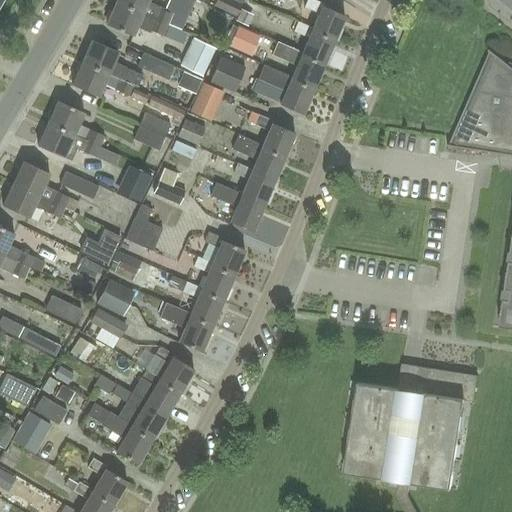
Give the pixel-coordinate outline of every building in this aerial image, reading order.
[(117,0),(117,2),(156,20),(161,21),(169,25),(181,31),(194,0),(169,0),(165,11),(164,10),(147,3),(148,0),(117,0)] [(235,16),(242,0),(215,0),(213,5),(235,16)] [(313,31),(335,41),(346,16),(324,6),(325,4),(315,0),(308,0),(306,8),(320,14),(314,28),(313,31)] [(117,2),(107,25),(132,36),(136,27),(150,34),(151,31),(156,20),(117,2)] [(246,26),(251,15),(242,11),(237,21),(246,26)] [(156,20),(151,31),(164,37),(164,36),(169,26),(169,25),(161,21),(156,20)] [(313,31),(314,28),(299,22),(295,32),(310,39),(304,53),(303,55),(324,65),(335,41),(313,31)] [(169,26),(164,36),(183,44),(187,34),(169,26)] [(259,36),(238,27),(229,46),(250,56),(259,36)] [(192,37),(180,64),(202,75),(215,48),(192,37)] [(91,41),(81,64),(121,80),(134,86),(138,88),(142,77),(125,69),(125,68),(113,63),(118,52),(91,41)] [(304,53),(287,46),(277,41),(272,54),(298,66),(293,78),(292,80),(313,90),(324,65),(303,55),(304,53)] [(461,114),(447,147),(476,151),(511,156),(511,245),(511,251),(511,261),(510,261),(505,290),(511,291),(510,301),(504,300),(499,327),(511,329),(511,68),(489,50),(461,114)] [(143,54),(137,67),(168,81),(174,67),(143,54)] [(244,67),(219,57),(208,82),(234,92),(244,67)] [(81,64),(72,86),(98,97),(103,86),(116,92),(121,80),(81,64)] [(292,80),(293,78),(264,65),(258,79),(287,92),(281,105),(302,115),(313,90),(292,80)] [(196,92),(201,80),(184,73),(179,85),(196,92)] [(121,80),(116,92),(129,98),(134,86),(121,80)] [(209,122),(223,92),(203,83),(189,113),(209,122)] [(185,111),(153,96),(148,106),(181,121),(185,111)] [(58,103),(48,125),(85,140),(89,131),(78,126),(83,114),(58,103)] [(138,126),(164,137),(165,135),(172,138),(176,129),(168,125),(169,124),(144,113),(138,126)] [(262,149),(284,158),(295,133),(273,124),(274,121),(259,115),(255,125),(270,131),(263,146),(262,149)] [(184,120),(176,137),(196,145),(204,128),(184,120)] [(48,125),(38,147),(71,162),(77,150),(84,153),(89,142),(85,140),(48,125)] [(164,137),(138,126),(132,139),(158,151),(164,137)] [(89,131),(85,140),(89,142),(100,147),(104,137),(89,131)] [(263,146),(238,135),(232,149),(257,161),(253,170),(252,173),(274,182),(284,158),(262,149),(263,146)] [(191,160),(196,150),(175,140),(170,150),(191,160)] [(89,142),(84,153),(95,158),(99,148),(100,147),(89,142)] [(24,161),(13,184),(51,201),(55,192),(43,186),(49,173),(24,161)] [(252,173),(253,170),(238,164),(234,174),(249,180),(242,194),(241,197),(263,207),(274,182),(252,173)] [(140,203),(152,177),(132,168),(120,194),(140,203)] [(153,195),(180,206),(186,191),(173,186),(178,174),(165,168),(153,195)] [(97,185),(74,175),(65,170),(59,183),(91,198),(97,185)] [(216,183),(211,195),(222,200),(223,197),(239,204),(231,222),(253,232),(263,207),(241,197),(242,194),(216,183)] [(13,184),(3,206),(28,218),(33,207),(45,212),(51,201),(13,184)] [(55,192),(51,201),(64,207),(69,199),(55,192)] [(51,201),(45,212),(59,219),(61,215),(64,207),(51,201)] [(135,217),(145,221),(151,208),(140,204),(135,217)] [(135,217),(125,239),(152,251),(162,229),(145,221),(135,217)] [(7,246),(13,233),(0,226),(0,253),(3,255),(26,266),(37,271),(41,262),(7,246)] [(234,276),(245,250),(223,241),(224,239),(209,232),(205,242),(219,248),(213,264),(212,266),(234,276)] [(26,266),(3,255),(0,253),(0,268),(20,278),(26,266)] [(212,266),(213,264),(198,257),(194,267),(209,274),(202,289),(201,291),(223,301),(234,276),(212,266)] [(80,258),(75,268),(97,279),(102,269),(80,258)] [(115,273),(133,281),(138,270),(120,262),(115,273)] [(107,281),(96,304),(121,317),(133,294),(107,281)] [(201,291),(202,289),(187,282),(183,293),(198,299),(191,314),(190,317),(212,326),(223,301),(201,291)] [(81,310),(51,295),(44,309),(74,324),(81,310)] [(190,317),(191,314),(167,304),(161,318),(185,328),(179,343),(201,353),(212,326),(190,317)] [(98,308),(91,322),(101,328),(120,339),(128,325),(98,308)] [(2,316),(0,321),(0,328),(56,357),(61,346),(2,316)] [(95,340),(101,328),(91,322),(89,321),(82,333),(95,340)] [(160,348),(155,356),(154,355),(145,370),(146,371),(150,373),(160,379),(158,382),(179,394),(194,371),(173,358),(175,356),(160,348)] [(415,511),(407,497),(409,484),(450,491),(464,401),(473,403),(477,376),(418,367),(416,380),(400,377),(398,389),(357,383),(343,474),(399,482),(397,496),(405,511),(415,511)] [(160,379),(150,373),(146,371),(141,380),(132,394),(145,403),(144,405),(165,418),(179,394),(158,382),(160,379)] [(25,407),(35,387),(5,373),(0,383),(0,394),(17,403),(25,407)] [(145,403),(132,394),(117,385),(111,395),(125,403),(117,417),(118,418),(131,426),(130,428),(151,441),(165,418),(144,405),(145,403)] [(54,397),(67,404),(73,393),(61,386),(54,397)] [(33,410),(57,425),(65,411),(41,397),(33,410)] [(118,418),(117,417),(116,417),(94,404),(86,417),(101,425),(100,426),(123,439),(115,452),(136,465),(151,441),(130,428),(131,426),(118,418)] [(34,454),(50,426),(27,413),(11,441),(34,454)] [(14,430),(3,425),(0,430),(0,448),(3,450),(14,430)] [(91,493),(112,506),(126,482),(106,470),(108,468),(93,460),(88,468),(102,476),(93,491),(91,493)] [(0,488),(5,491),(12,478),(0,470),(0,488)] [(91,493),(93,491),(79,483),(78,485),(69,480),(65,486),(87,499),(79,511),(107,511),(112,506),(91,493)]
